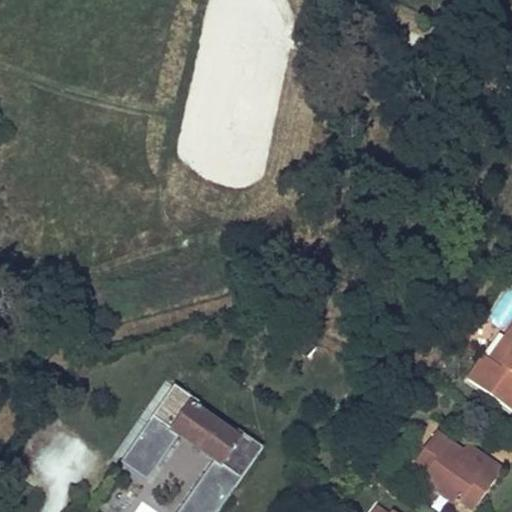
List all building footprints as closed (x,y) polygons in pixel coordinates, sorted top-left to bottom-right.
[(511,327),(488,363),(483,359),(467,382),(511,412),(511,327)] [(216,511),(261,449),(241,435),(237,440),(189,407),(193,401),(174,387),(166,398),(172,402),(167,410),(161,406),(130,449),(156,468),(167,451),(203,476),(177,511),(216,511)] [(167,410),(172,402),(166,398),(161,406),(167,410)] [(458,452),(434,435),(411,469),(423,477),(422,482),(457,507),(459,504),(470,511),(473,511),(501,471),(488,462),(483,468),(458,452)] [(488,462),(462,445),(458,452),(483,468),(488,462)] [(146,482),(156,468),(130,449),(120,463),(146,482)]
